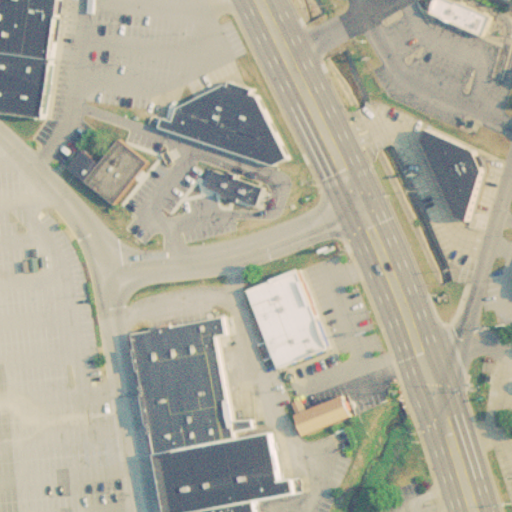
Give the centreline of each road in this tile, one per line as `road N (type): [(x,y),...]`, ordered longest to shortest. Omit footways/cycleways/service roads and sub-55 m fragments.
road 1 (secondary): [(260,0),(365,214)]
road 2 (residential): [(425,366),(464,324),(511,165)]
road 3 (secondary): [(365,214),(425,366)]
road 4 (secondary): [(471,511),(425,366)]
